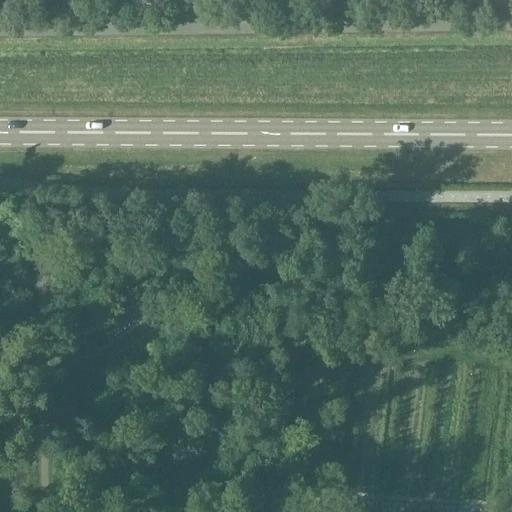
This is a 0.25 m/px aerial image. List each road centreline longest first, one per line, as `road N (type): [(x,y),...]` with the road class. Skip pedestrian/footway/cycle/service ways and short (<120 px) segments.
road 1 (primary): [(511,135),(0,132)]
road 2 (track): [(511,506),(44,503)]
